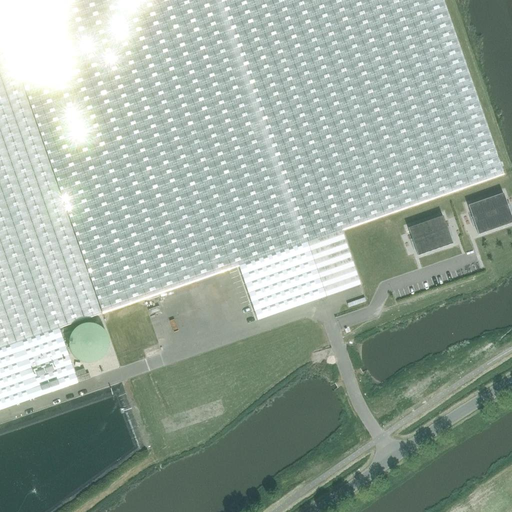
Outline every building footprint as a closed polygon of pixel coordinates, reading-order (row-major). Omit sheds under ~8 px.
[(0,0),(0,25),(99,314),(238,266),(341,230),(503,174),(443,0),(0,0)] [(0,348),(59,328),(99,314),(0,25),(0,348)] [(511,219),(503,193),(468,205),(478,234),(511,222),(511,219)] [(412,241),(417,255),(452,243),(447,229),(442,215),(408,227),(412,241)] [(341,230),(238,266),(257,320),(360,284),(341,230)] [(172,318),(164,321),(167,331),(176,328),(172,318)] [(59,328),(0,348),(0,408),(78,382),(59,328)]
